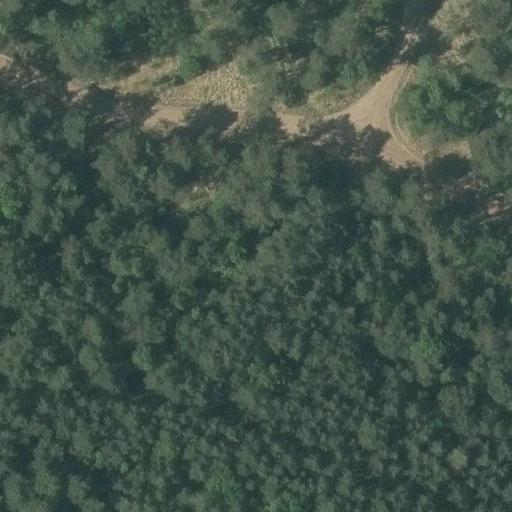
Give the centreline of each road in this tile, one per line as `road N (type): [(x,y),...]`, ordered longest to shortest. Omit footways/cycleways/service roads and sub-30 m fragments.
road 1 (track): [(0,67),(135,115),(317,129),(407,163),(511,221)]
road 2 (track): [(358,143),(407,42),(416,0)]
